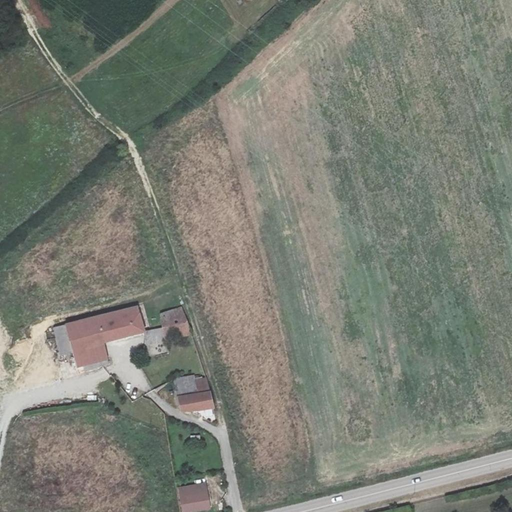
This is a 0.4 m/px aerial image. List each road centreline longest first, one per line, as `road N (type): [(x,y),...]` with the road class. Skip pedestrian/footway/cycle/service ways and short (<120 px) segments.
road 1 (track): [(15,0),(50,61),(146,178),(218,434)]
road 2 (secondary): [(293,511),(511,459)]
road 3 (unclassified): [(150,398),(218,434),(236,511)]
